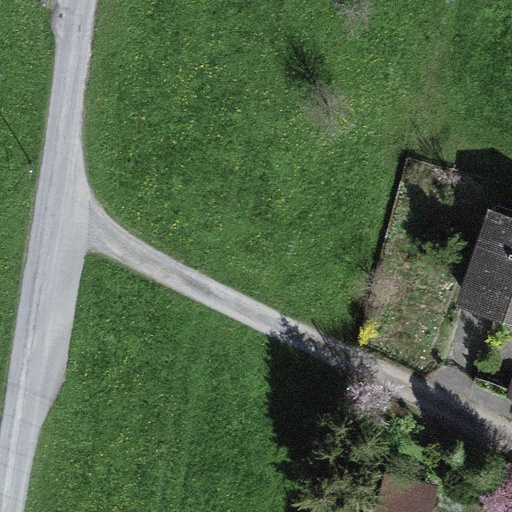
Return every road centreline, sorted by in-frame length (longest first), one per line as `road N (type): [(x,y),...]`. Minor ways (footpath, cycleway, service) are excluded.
road 1 (residential): [(7,511),(86,0)]
road 2 (track): [(511,452),(104,250),(53,214)]
